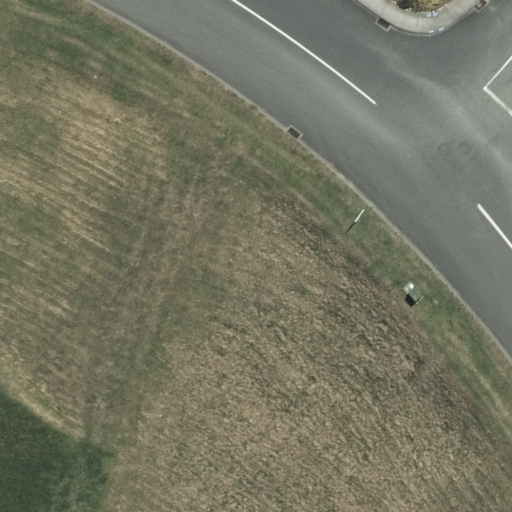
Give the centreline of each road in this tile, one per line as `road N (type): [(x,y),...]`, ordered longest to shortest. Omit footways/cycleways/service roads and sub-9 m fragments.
road 1 (residential): [(429,149),(343,75),(235,0)]
road 2 (residential): [(511,246),(429,149)]
road 3 (residential): [(429,149),(511,56)]
